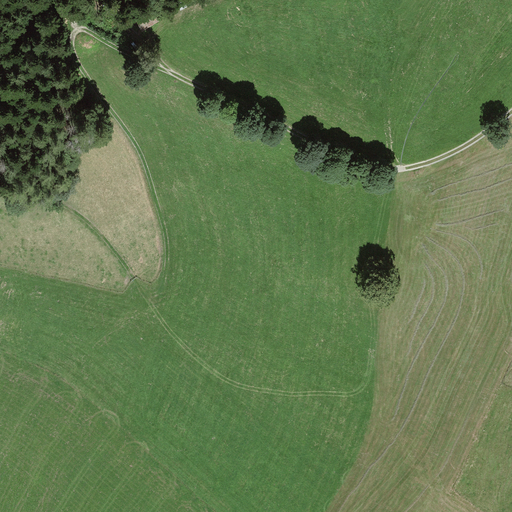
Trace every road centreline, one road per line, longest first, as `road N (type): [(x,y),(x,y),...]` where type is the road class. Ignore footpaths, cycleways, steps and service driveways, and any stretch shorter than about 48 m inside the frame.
road 1 (track): [(0,1),(72,22),(333,156),(412,169),(458,154),(511,114)]
road 2 (track): [(0,188),(64,207),(90,226),(143,293),(163,285),(167,243),(144,163),(76,56),(73,35),(81,27)]
